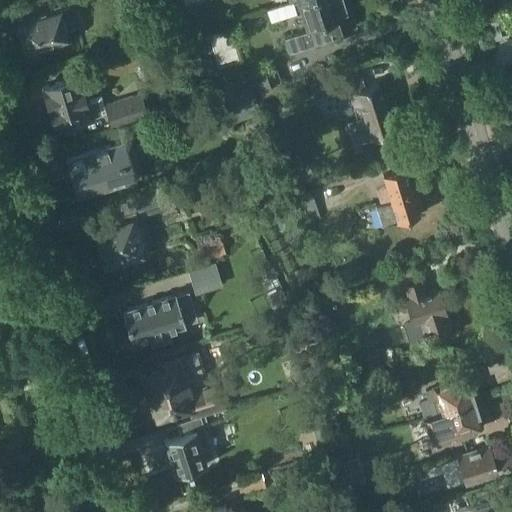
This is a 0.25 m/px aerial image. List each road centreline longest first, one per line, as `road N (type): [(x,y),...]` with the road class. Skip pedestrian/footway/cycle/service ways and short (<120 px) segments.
road 1 (residential): [(121,511),(0,162)]
road 2 (tertiary): [(511,268),(428,0)]
